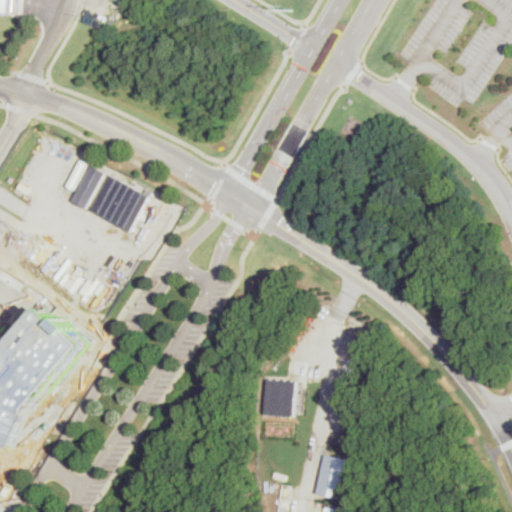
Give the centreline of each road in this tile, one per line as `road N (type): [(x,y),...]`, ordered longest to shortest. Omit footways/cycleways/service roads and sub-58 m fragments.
road 1 (residential): [(231,194),(187,249),(21,511)]
road 2 (residential): [(71,511),(213,287),(223,252),(252,208)]
road 3 (tertiary): [(498,419),(405,311),(252,208)]
road 4 (tertiary): [(252,208),(336,64)]
road 5 (residential): [(66,0),(0,145)]
road 6 (tertiary): [(128,136),(252,208)]
road 7 (tertiary): [(0,84),(128,136)]
road 8 (tertiary): [(340,0),(276,114)]
